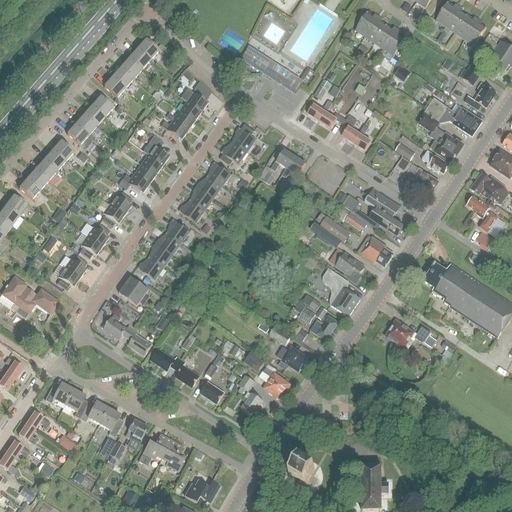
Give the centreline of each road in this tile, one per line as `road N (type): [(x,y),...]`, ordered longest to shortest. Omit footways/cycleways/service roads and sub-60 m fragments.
road 1 (secondary): [(265,456),(432,219)]
road 2 (residential): [(80,335),(82,318),(125,251),(241,98)]
road 3 (unclassified): [(432,219),(241,98)]
road 4 (unclassified): [(55,367),(254,474)]
road 5 (unclassified): [(265,456),(80,335)]
road 6 (unclassified): [(0,174),(143,12)]
road 7 (trunk): [(0,131),(116,0)]
road 8 (secondary): [(432,219),(511,101)]
road 9 (unclassified): [(0,99),(88,0)]
road 10 (unclassified): [(241,98),(143,12)]
